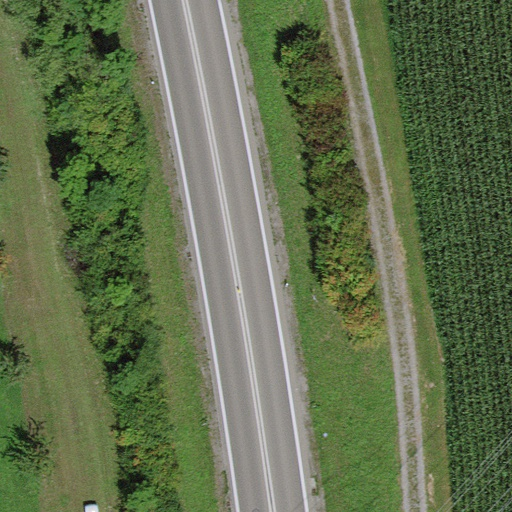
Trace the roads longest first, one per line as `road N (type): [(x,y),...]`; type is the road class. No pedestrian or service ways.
road 1 (trunk): [(179,0),(232,261),(271,511)]
road 2 (track): [(399,511),(390,324),(323,0)]
